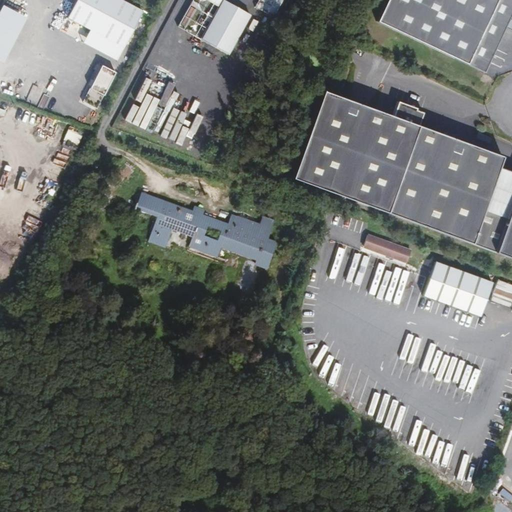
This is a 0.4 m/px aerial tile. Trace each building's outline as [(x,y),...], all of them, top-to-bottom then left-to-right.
[(118,60),(142,8),(126,0),(75,0),(67,18),(89,28),(82,43),(118,60)] [(269,11),(276,14),(280,0),(260,0),(260,1),(271,5),(269,11)] [(485,73),(511,13),(511,0),(386,0),(376,22),(485,73)] [(249,16),(224,2),(195,55),(221,69),(249,16)] [(100,64),(90,88),(105,94),(115,70),(100,64)] [(395,117),(325,94),(293,180),(493,255),(511,261),(511,204),(506,220),(488,213),(483,211),(496,176),(496,175),(502,160),(419,129),(425,114),(417,112),(418,110),(400,103),(395,117)] [(53,166),(67,172),(83,132),(70,127),(53,166)] [(511,181),(496,175),(496,176),(483,211),(488,213),(506,220),(511,204),(511,181)] [(219,246),(249,256),(258,259),(256,263),(266,267),(275,241),(257,233),(260,223),(231,213),(228,222),(140,189),(133,208),(157,217),(148,241),(165,246),(172,230),(199,241),(196,248),(215,256),(219,246)] [(399,245),(357,230),(352,244),(394,259),(399,245)] [(490,279),(433,259),(421,291),(478,312),(490,279)] [(485,301),(506,309),(511,291),(511,287),(493,280),(485,301)]
